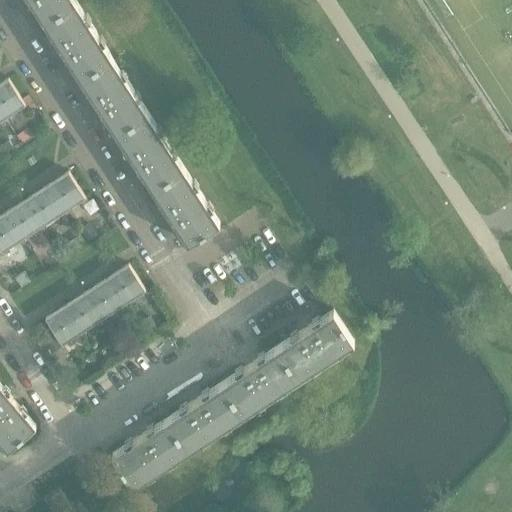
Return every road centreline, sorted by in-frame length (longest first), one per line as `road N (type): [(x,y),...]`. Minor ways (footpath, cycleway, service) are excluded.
road 1 (residential): [(73,436),(96,429),(211,349),(0,7)]
road 2 (residential): [(73,436),(0,321)]
